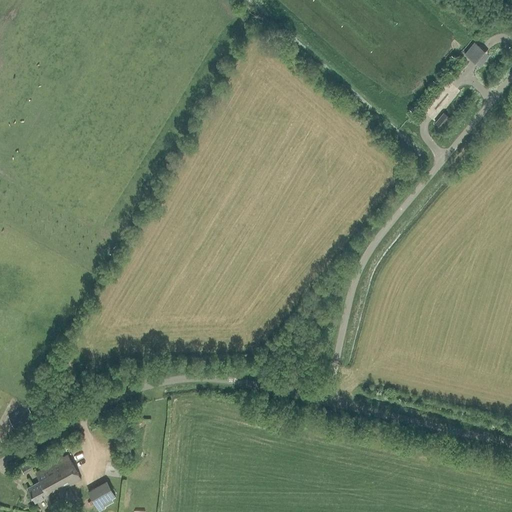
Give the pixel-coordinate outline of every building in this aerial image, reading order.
[(464,55),(474,64),(484,53),(473,44),(464,55)] [(441,128),(450,118),(444,113),(435,123),(441,128)] [(14,428),(34,417),(29,407),(9,419),(14,428)] [(53,511),(54,511),(75,500),(69,489),(65,491),(64,489),(82,479),(68,455),(36,473),(40,481),(29,487),(37,502),(45,497),(53,511)] [(34,468),(30,462),(22,466),(25,473),(34,468)] [(108,480),(89,490),(101,511),(108,507),(105,503),(118,496),(108,480)]
